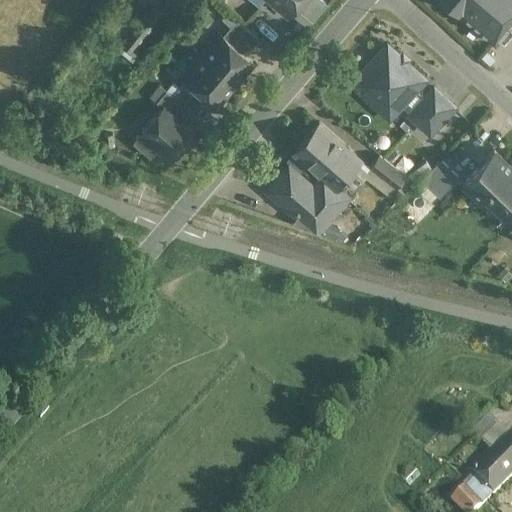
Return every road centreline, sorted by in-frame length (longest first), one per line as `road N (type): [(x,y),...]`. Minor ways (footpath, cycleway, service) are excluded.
road 1 (unclassified): [(360,0),(0,433)]
road 2 (residential): [(396,0),(511,106)]
